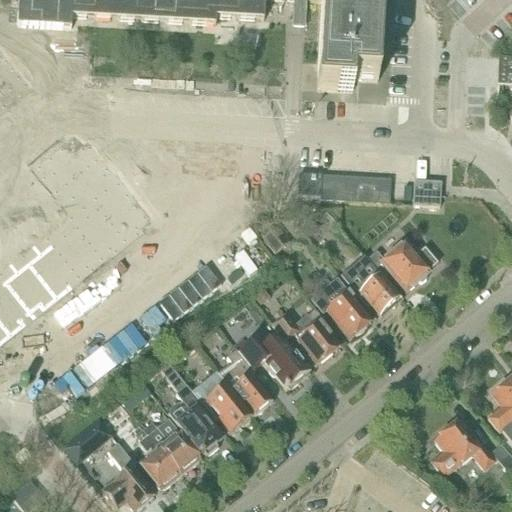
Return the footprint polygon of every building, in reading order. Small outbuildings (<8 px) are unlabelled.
[(18,0),(17,27),(14,77),(18,78),(18,81),(67,84),(71,20),(215,28),(215,21),(263,23),(264,2),(292,3),(291,21),(304,22),(304,4),(320,5),(316,93),(351,95),(352,83),(377,84),(381,0),(18,0)] [(511,59),(498,59),(497,87),(511,87),(511,59)] [(0,359),(3,357),(0,353),(23,335),(27,338),(47,320),(44,317),(68,296),(73,300),(94,283),(92,281),(103,269),(107,271),(115,264),(113,260),(137,239),(140,241),(152,232),(77,140),(33,179),(45,191),(52,185),(84,226),(0,297),(0,104),(4,101),(11,108),(24,97),(0,68),(0,359)] [(389,182),(298,177),(297,199),(320,200),(320,204),(388,208),(389,182)] [(440,186),(413,185),(411,209),(438,210),(440,186)] [(290,246),(276,230),(262,242),(275,258),(290,246)] [(316,231),(306,239),(318,253),(328,246),(316,231)] [(425,279),(429,276),(403,246),(392,255),(384,263),(367,243),(358,251),(380,277),(382,280),(388,275),(405,296),(418,285),(420,287),(427,281),(425,279)] [(359,296),(379,319),(389,310),(394,310),(396,308),(396,304),(400,301),(382,280),(380,277),(366,290),(354,276),(344,285),(356,298),(359,296)] [(360,312),(336,282),(324,292),(326,294),(314,304),(312,302),(310,303),(322,319),(327,315),(340,332),(342,331),(351,341),(354,339),(360,337),(364,335),(367,329),(369,327),(360,316),(360,312)] [(317,368),(339,351),(322,330),(326,327),(315,313),(294,329),(285,317),(271,328),(285,346),(294,339),(297,343),(317,368)] [(288,392),(291,389),(295,389),(299,386),(301,381),(308,375),(289,352),(288,351),(278,338),(266,348),(260,340),(240,356),(253,373),(263,366),(267,371),(267,375),(271,380),(274,380),(285,394),(288,392)] [(242,342),(232,349),(238,356),(247,348),(242,342)] [(271,405),(250,379),(253,377),(236,354),(226,362),(231,368),(230,369),(239,381),(232,387),(232,392),(231,393),(252,420),(257,416),(262,415),(263,411),(271,405)] [(190,396),(174,374),(168,368),(162,373),(179,395),(175,398),(182,406),(181,407),(177,407),(174,409),(171,411),(170,414),(169,416),(167,417),(201,459),(204,456),(211,456),(217,451),(215,448),(219,444),(218,440),(213,432),(211,427),(195,407),(198,405),(190,396)] [(231,393),(227,388),(216,375),(190,396),(198,405),(207,415),(210,413),(230,438),(241,429),(244,430),(250,425),(249,422),(252,420),(231,393)] [(487,422),(499,437),(511,426),(511,382),(493,397),(503,409),(487,422)] [(136,407),(128,398),(118,406),(126,415),(136,407)] [(167,423),(157,432),(152,425),(142,433),(178,479),(187,472),(189,473),(197,466),(196,465),(199,462),(177,435),(167,423)] [(92,455),(111,440),(98,424),(80,439),(92,455)] [(493,465),(478,447),(474,447),(457,426),(433,445),(444,457),(432,467),(443,480),(458,468),(459,470),(472,459),(484,473),(493,465)] [(138,467),(159,494),(162,492),(163,494),(173,486),(172,484),(178,479),(142,433),(135,439),(140,445),(138,447),(145,457),(149,453),(152,456),(138,467)] [(134,469),(123,455),(117,447),(107,455),(122,474),(124,473),(126,476),(101,495),(114,511),(120,511),(127,507),(130,511),(136,511),(137,511),(143,511),(145,506),(153,499),(131,471),(134,469)] [(511,479),(511,461),(500,448),(490,457),(510,481),(511,479)] [(37,493),(29,484),(10,499),(18,508),(37,493)] [(20,511),(33,511),(44,503),(37,493),(18,508),(20,511)]
